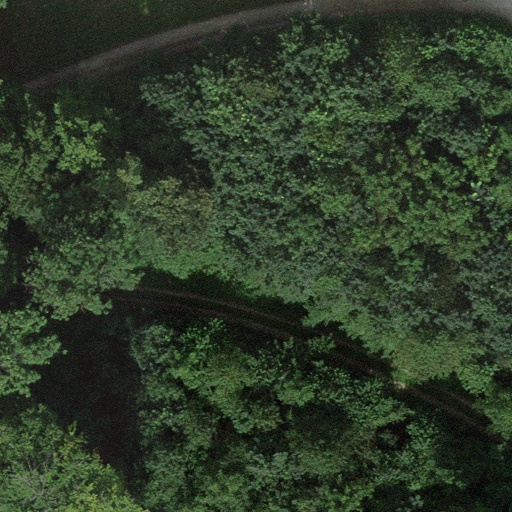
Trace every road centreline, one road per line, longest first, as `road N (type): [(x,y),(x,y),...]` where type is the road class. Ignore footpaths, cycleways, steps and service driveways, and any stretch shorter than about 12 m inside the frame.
road 1 (track): [(511,428),(342,334),(198,293),(0,282)]
road 2 (track): [(511,0),(428,3),(146,43),(0,107)]
